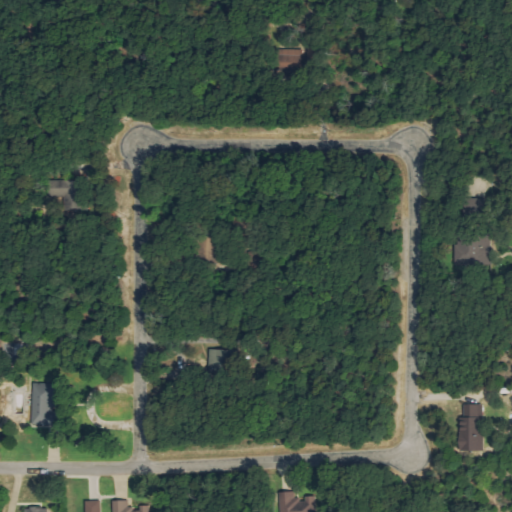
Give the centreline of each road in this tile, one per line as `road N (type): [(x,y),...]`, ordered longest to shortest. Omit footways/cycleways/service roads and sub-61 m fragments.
road 1 (residential): [(0,467),(387,456),(405,447)]
road 2 (residential): [(137,468),(143,152)]
road 3 (residential): [(405,447),(415,164),(407,146)]
road 4 (residential): [(407,146),(143,152)]
